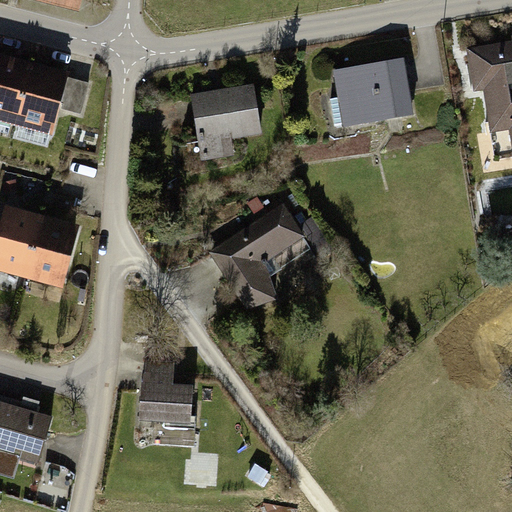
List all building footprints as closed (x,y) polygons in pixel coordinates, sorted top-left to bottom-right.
[(511,45),(471,52),(478,89),(487,88),(493,123),(486,124),(488,132),(508,129),(511,151),(511,45)] [(0,59),(0,132),(10,135),(13,120),(18,122),(20,114),(23,100),(32,69),(0,59)] [(372,68),(337,74),(341,99),(332,100),(337,126),(355,123),(380,119),(381,121),(414,116),(405,61),(371,66),(372,68)] [(90,83),(32,69),(23,100),(20,114),(18,122),(52,131),(59,102),(61,103),(65,104),(65,109),(83,113),(90,83)] [(254,89),(194,99),(200,142),(202,142),(205,158),(234,153),(232,137),(262,132),(254,89)] [(19,190),(15,180),(5,184),(9,194),(19,190)] [(285,208),(213,253),(249,309),(276,300),(269,277),(312,250),(318,259),(333,249),(314,220),(309,223),(302,212),(291,219),(285,208)] [(0,266),(29,274),(43,222),(9,212),(0,244),(0,266)] [(63,283),(77,231),(43,222),(29,274),(63,283)] [(177,363),(148,361),(148,374),(145,374),(143,420),(192,423),(194,387),(176,386),(177,363)] [(22,408),(0,401),(0,451),(40,463),(53,418),(38,413),(41,403),(25,398),(22,408)]
